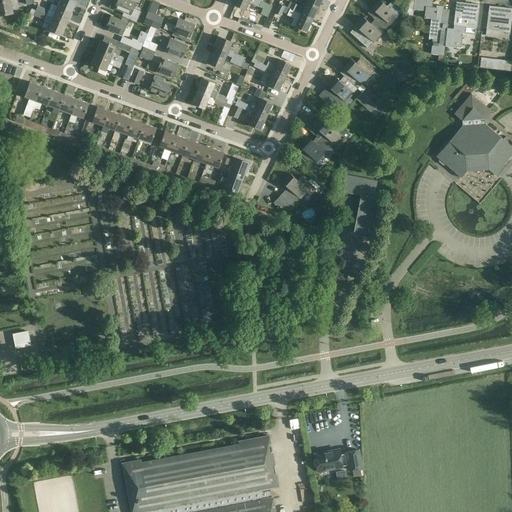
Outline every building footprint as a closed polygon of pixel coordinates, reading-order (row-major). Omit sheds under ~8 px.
[(10,0),(8,0),(0,1),(0,15),(13,13),(10,0)] [(71,12),(76,1),(73,0),(59,0),(57,6),(71,12)] [(135,2),(129,0),(117,0),(114,9),(123,13),(122,16),(136,22),(140,11),(133,8),(135,2)] [(248,2),(270,11),(272,6),(261,1),(261,0),(260,0),(234,0),(233,4),(245,9),(248,2)] [(374,19),(385,29),(389,25),(402,11),(391,2),(387,6),(379,0),(378,0),(371,8),(367,13),(374,19)] [(431,53),(443,55),(445,45),(447,28),(441,28),(444,6),(436,5),(436,7),(432,7),(432,0),(414,0),(413,9),(425,11),(424,17),(431,18),(429,38),(433,39),(431,53)] [(290,9),(312,19),(318,7),(306,1),(304,7),(293,2),(290,9)] [(479,4),(460,2),(459,7),(456,7),(453,25),(454,25),(454,29),(452,46),(461,47),(463,26),(477,28),(479,4)] [(295,26),(306,32),(312,19),(290,9),(279,4),(275,13),(281,16),(282,12),(298,19),(295,26)] [(485,35),(490,36),(491,30),(510,32),(511,17),(511,8),(489,5),(485,35)] [(36,10),(46,15),(47,13),(48,10),(38,6),(36,10)] [(71,12),(57,6),(55,12),(49,9),(48,10),(47,13),(46,15),(49,16),(52,18),(66,24),(71,12)] [(47,29),(61,35),(66,24),(52,18),(49,16),(46,15),(36,10),(33,15),(44,20),(44,21),(50,24),(47,29)] [(143,23),(150,26),(155,15),(148,12),(143,23)] [(155,15),(150,26),(156,28),(158,29),(163,18),(155,15)] [(106,28),(121,35),(128,19),(123,17),(121,20),(111,16),(106,28)] [(357,39),(368,48),(373,42),(381,34),(385,29),(374,19),(370,24),(363,17),(355,26),(363,33),(357,39)] [(173,31),(189,38),(194,25),(178,18),(175,25),(166,22),(163,28),(173,32),(173,31)] [(156,28),(150,26),(142,46),(143,46),(155,51),(157,45),(150,42),(156,28)] [(445,45),(452,46),(454,29),(447,28),(445,45)] [(120,42),(140,50),(143,42),(132,38),(132,40),(122,36),(120,42)] [(116,60),(122,63),(124,58),(112,53),(115,46),(129,52),(125,64),(124,64),(132,67),(140,50),(120,42),(108,37),(105,42),(101,40),(96,52),(110,58),(116,60)] [(232,57),(243,62),(245,57),(234,53),(235,51),(229,49),(232,42),(219,37),(214,50),(226,55),(232,57)] [(186,44),(170,38),(165,51),(181,58),(186,44)] [(155,51),(143,46),(139,56),(151,61),(155,51)] [(273,72),(285,77),(291,65),(279,59),(276,65),(268,61),(266,65),(262,64),(267,54),(257,49),(251,61),(255,63),(267,69),(273,72)] [(221,68),(226,55),(214,50),(208,63),(221,68)] [(124,64),(125,64),(122,63),(116,60),(110,58),(96,52),(91,64),(105,70),(108,63),(120,68),(117,76),(128,80),(133,68),(132,67),(124,64)] [(243,62),(232,57),(229,63),(241,67),(243,62)] [(178,64),(162,58),(157,71),(172,77),(178,64)] [(344,76),(357,89),(369,75),(373,71),(360,59),(356,63),(351,59),(339,72),(344,76)] [(501,60),(500,70),(510,71),(511,61),(501,60)] [(267,69),(255,63),(253,66),(266,72),(267,69)] [(128,80),(139,85),(144,72),(133,67),(133,68),(128,80)] [(279,90),(285,77),(273,72),(267,85),(279,90)] [(325,92),(341,106),(345,102),(353,93),(357,89),(344,76),(340,81),(335,77),(327,86),(330,88),(325,92)] [(212,88),(215,82),(203,77),(197,91),(226,103),(228,98),(217,93),(218,91),(212,88)] [(154,78),(151,85),(146,83),(144,89),(146,89),(164,97),(170,84),(154,78)] [(224,86),(236,91),(239,85),(227,80),(224,86)] [(23,114),(30,117),(34,107),(36,100),(41,86),(29,82),(24,96),(29,98),(23,114)] [(34,107),(39,109),(42,103),(48,105),(53,90),(41,86),(36,100),(34,107)] [(374,96),(367,89),(362,93),(370,100),(374,96)] [(57,114),(59,109),(60,109),(65,95),(53,90),(48,105),(55,107),(53,112),(57,114)] [(231,105),(226,103),(197,91),(192,104),(204,109),(206,102),(213,105),(213,103),(229,109),(231,105)] [(462,125),(436,156),(461,178),(466,171),(489,169),(495,175),(511,154),(511,146),(485,123),(485,119),(492,111),(471,93),(454,114),(462,120),(462,121),(462,125)] [(65,95),(60,109),(71,113),(77,99),(65,95)] [(236,102),(266,116),(272,104),(260,98),(257,104),(251,102),(250,105),(237,99),(236,102)] [(69,121),(75,123),(77,115),(84,118),(89,103),(77,99),(71,113),(69,121)] [(248,124),(260,129),(266,116),(236,102),(233,101),(231,104),(233,105),(229,115),(237,118),(242,109),(247,111),(245,114),(251,117),(248,124)] [(91,121),(104,125),(109,111),(97,106),(91,121)] [(101,131),(107,133),(109,127),(115,129),(121,115),(109,111),(104,125),(101,131)] [(127,134),(132,119),(121,115),(115,129),(127,134)] [(14,121),(27,126),(29,120),(16,116),(14,121)] [(132,119),(127,134),(139,138),(144,124),(132,119)] [(319,139),(329,148),(341,135),(346,139),(350,135),(335,121),(330,125),(324,119),(316,127),(323,134),(319,139)] [(29,120),(27,126),(39,130),(41,125),(29,120)] [(144,124),(139,138),(151,142),(156,128),(144,124)] [(41,125),(39,130),(50,134),(52,129),(41,125)] [(52,129),(50,134),(62,139),(64,133),(52,129)] [(62,139),(78,144),(80,139),(79,138),(80,133),(75,131),(73,136),(64,133),(62,139)] [(167,160),(171,150),(176,135),(164,131),(159,145),(165,148),(161,158),(167,160)] [(171,150),(183,154),(188,140),(176,135),(171,150)] [(329,148),(319,139),(317,137),(312,141),(307,136),(299,145),(304,150),(300,154),(313,166),(317,162),(325,154),(329,158),(334,153),(329,148)] [(80,139),(78,144),(94,150),(96,145),(80,139)] [(183,154),(195,158),(200,144),(188,140),(183,154)] [(195,158),(206,163),(212,148),(200,144),(195,158)] [(96,145),(94,150),(106,154),(108,149),(96,145)] [(218,167),(224,153),(212,148),(206,163),(218,167)] [(118,158),(120,153),(108,149),(106,154),(118,158)] [(120,153),(118,158),(130,163),(132,158),(120,153)] [(132,158),(130,163),(146,168),(148,164),(132,158)] [(235,158),(229,174),(242,179),(248,163),(235,158)] [(146,168),(162,174),(164,170),(163,169),(165,165),(153,161),(152,165),(148,164),(146,168)] [(164,170),(162,174),(174,178),(176,174),(164,170)] [(186,182),(198,187),(199,183),(199,182),(194,181),(196,174),(189,171),(187,178),(186,182)] [(285,207),(290,210),(300,199),(308,190),(312,186),(317,189),(320,186),(310,177),(307,180),(302,176),(298,180),(290,173),(282,182),(288,187),(273,203),(278,205),(285,207)] [(174,178),(186,182),(187,178),(176,174),(174,178)] [(236,196),(242,179),(229,174),(222,191),(236,196)] [(353,230),(373,234),(380,198),(374,197),(377,180),(345,174),(342,192),(360,195),(353,230)] [(198,187),(211,191),(215,181),(201,176),(199,182),(199,183),(198,187)] [(275,246),(277,276),(297,276),(296,245),(275,246)] [(12,333),(15,349),(31,345),(28,330),(12,333)] [(259,491),(270,489),(279,487),(270,434),(238,440),(238,443),(142,462),(141,459),(121,462),(130,511),(146,511),(151,511),(151,510),(258,490),(259,491)] [(314,454),(317,471),(342,466),(342,464),(348,463),(349,469),(362,467),(358,449),(345,452),(346,455),(340,456),(339,449),(330,451),(330,450),(329,452),(325,453),(323,452),(314,454)] [(272,496),(270,489),(259,491),(258,490),(151,510),(151,511),(146,511),(275,511),(273,496),(272,496)]
